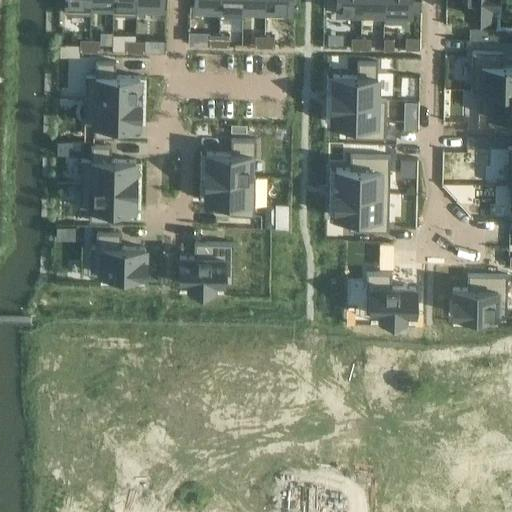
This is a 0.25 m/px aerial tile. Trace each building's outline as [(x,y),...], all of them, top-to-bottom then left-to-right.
[(65,0),(65,13),(91,14),(91,4),(90,4),(90,0),(65,0)] [(112,5),(111,14),(136,15),(137,10),(135,10),(135,0),(112,0),(113,5),(112,5)] [(135,0),(135,10),(137,10),(161,11),(160,0),(135,0)] [(218,7),(218,17),(242,17),(242,8),(242,0),(219,0),(219,7),(218,7)] [(242,0),(242,8),(265,8),(264,0),(242,0)] [(264,0),(265,8),(290,9),(290,0),(264,0)] [(336,0),(336,13),(336,15),(361,15),(361,0),(336,0)] [(361,0),(361,15),(385,16),(385,0),(361,0)] [(385,0),(385,16),(409,17),(408,0),(385,0)] [(409,0),(409,12),(420,12),(420,0),(409,0)] [(464,0),(465,14),(491,14),(491,13),(491,3),(496,3),(495,0),(464,0)] [(469,27),(469,39),(498,40),(499,28),(469,27)] [(209,34),(209,46),(218,46),(218,34),(209,34)] [(218,34),(218,46),(228,46),(228,34),(218,34)] [(254,46),(254,47),(264,47),(264,35),(263,35),(254,35),(254,46)] [(264,35),(264,47),(273,47),(274,35),(272,35),(264,35)] [(351,37),(351,49),(360,49),(360,37),(351,37)] [(360,37),(360,49),(369,49),(370,38),(360,37)] [(393,38),(383,38),(383,50),(393,50),(393,38)] [(79,46),(79,51),(89,51),(89,39),(80,39),(79,45),(79,46)] [(89,39),(89,51),(99,51),(99,39),(89,39)] [(125,47),(125,52),(135,52),(135,40),(125,40),(125,44),(125,47)] [(135,40),(135,52),(144,52),(145,40),(135,40)] [(79,45),(59,44),(59,55),(79,56),(79,51),(79,46),(79,45)] [(472,50),(471,89),(479,89),(479,88),(511,88),(511,65),(501,65),(502,51),(472,50)] [(85,99),(85,100),(138,101),(138,100),(139,76),(114,76),(114,61),(104,61),(95,61),(95,75),(85,75),(85,99)] [(332,76),(332,99),(376,100),(376,99),(377,62),(357,61),(356,75),(332,75),(332,76)] [(479,89),(478,112),(488,112),(487,127),(508,127),(508,113),(511,112),(511,88),(479,88),(479,89)] [(331,121),(331,122),(345,123),(345,137),(385,138),(386,99),(376,99),(376,100),(332,99),(331,121)] [(85,100),(84,123),(94,123),(93,137),(104,137),(114,137),(114,123),(138,124),(138,101),(85,100)] [(403,118),(403,128),(415,128),(415,119),(403,118)] [(206,152),(206,176),(250,177),(250,176),(250,155),(255,155),(256,139),(231,138),(230,152),(206,152)] [(80,158),(80,184),(134,185),(134,160),(110,159),(111,145),(90,144),(90,159),(80,158)] [(335,170),(335,192),(389,193),(390,155),(350,154),(349,168),(335,168),(335,169),(335,170)] [(206,176),(205,200),(229,200),(229,214),(254,215),(255,176),(250,176),(250,177),(206,176)] [(89,207),(88,221),(109,221),(109,207),(133,208),(134,185),(80,184),(79,206),(89,207)] [(334,214),(334,215),(348,216),(348,230),(388,231),(389,193),(335,192),(334,214)] [(121,232),(96,232),(95,246),(90,246),(90,272),(111,273),(111,277),(133,278),(133,273),(144,273),(144,247),(120,247),(121,232)] [(193,255),(179,255),(179,281),(189,281),(189,286),(212,287),(212,282),(233,282),(233,242),(193,241),(193,255)] [(366,271),(365,312),(371,312),(381,312),(381,317),(403,318),(403,313),(414,313),(415,287),(391,286),(391,272),(366,271)] [(453,288),(452,314),(453,314),(463,314),(463,319),(478,319),(485,319),(485,315),(496,315),(506,315),(507,275),(505,274),(469,274),(467,274),(467,288),(453,288)] [(416,402),(377,402),(377,421),(390,421),(390,445),(416,445),(416,435),(421,435),(421,414),(416,414),(416,402)] [(201,407),(162,407),(162,426),(175,426),(175,450),(201,450),(201,439),(206,439),(206,419),(201,419),(201,407)] [(310,417),(298,417),(298,456),(317,456),(317,443),(342,443),(342,417),(331,417),(331,412),(310,412),(310,417)] [(98,425),(86,425),(86,464),(105,464),(105,450),(129,450),(129,425),(118,425),(118,420),(98,420),(98,425)] [(308,463),(287,463),(287,500),(331,500),(331,477),(308,477),(308,463)] [(396,470),(396,495),(419,495),(418,509),(438,510),(438,471),(429,471),(429,466),(407,466),(407,471),(396,470)] [(215,481),(190,481),(190,507),(201,507),(201,511),(221,511),(222,507),(234,507),(234,468),(215,468),(215,481)] [(70,492),(69,511),(112,511),(112,507),(89,506),(90,492),(70,492)] [(330,511),(331,500),(287,500),(286,511),(330,511)]
